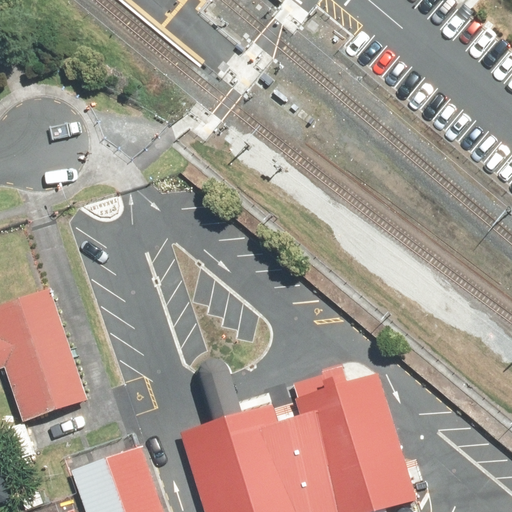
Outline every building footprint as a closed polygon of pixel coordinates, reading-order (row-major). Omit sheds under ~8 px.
[(15,368),(33,423),(95,402),(58,291),(0,310),(0,367),(2,373),(15,368)] [(415,501),(376,369),(344,378),(339,362),(316,369),(317,371),(278,382),(282,396),(288,395),(295,417),(284,420),(277,399),(245,408),(232,365),(229,358),(222,355),(214,354),(204,361),(199,370),(213,418),(175,429),(200,511),(388,511),(387,509),(415,501)] [(11,431),(23,463),(42,455),(30,424),(11,431)] [(164,511),(140,439),(65,463),(81,511),(164,511)] [(511,511),(511,497),(487,510),(488,511),(511,511)]
